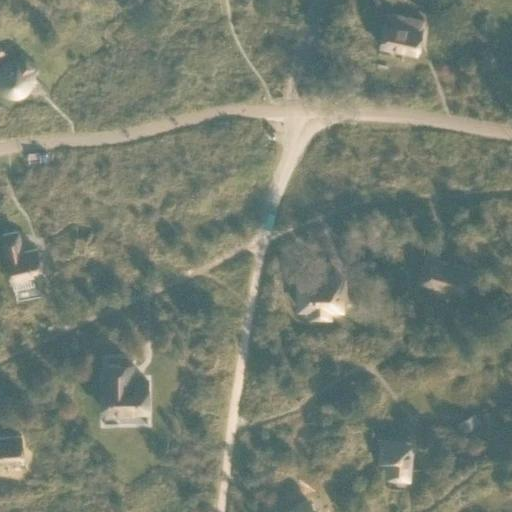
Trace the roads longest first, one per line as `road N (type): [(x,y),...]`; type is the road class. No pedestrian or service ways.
road 1 (unclassified): [(217,511),(259,244),(305,113)]
road 2 (unclassified): [(0,147),(128,135),(230,110),(305,113)]
road 3 (unclassified): [(305,113),(405,115),(511,133)]
